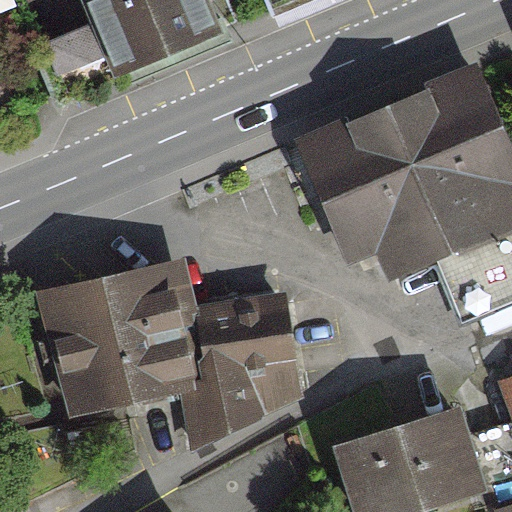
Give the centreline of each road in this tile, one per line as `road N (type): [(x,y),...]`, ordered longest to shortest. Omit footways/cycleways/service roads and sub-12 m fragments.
road 1 (primary): [(114,162),(501,0)]
road 2 (residential): [(114,162),(166,231),(389,349)]
road 3 (residential): [(102,511),(389,349)]
road 4 (primary): [(0,208),(114,162)]
road 5 (residential): [(389,349),(511,334)]
